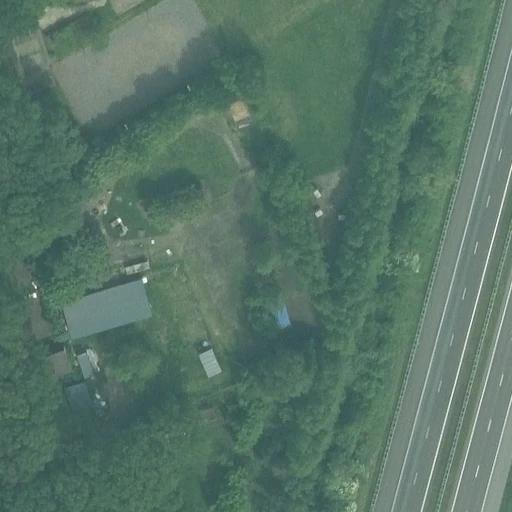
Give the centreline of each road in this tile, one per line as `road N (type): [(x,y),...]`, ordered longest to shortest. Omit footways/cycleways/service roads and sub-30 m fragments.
road 1 (motorway): [(511,111),(406,511)]
road 2 (motorway): [(466,511),(511,337)]
